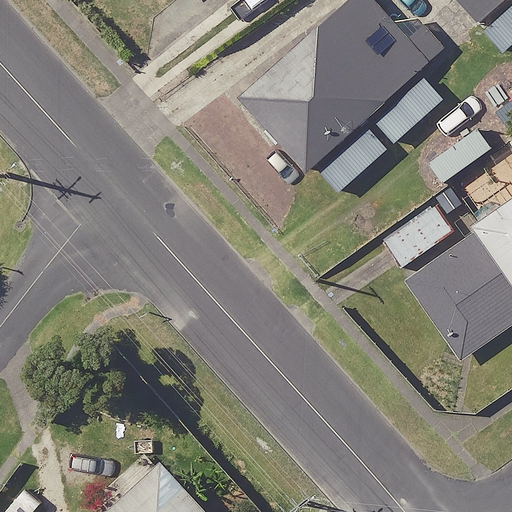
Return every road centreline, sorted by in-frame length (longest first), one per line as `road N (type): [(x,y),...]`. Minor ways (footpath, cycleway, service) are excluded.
road 1 (tertiary): [(112,183),(403,511)]
road 2 (residential): [(112,183),(0,333)]
road 3 (tertiary): [(0,59),(112,183)]
